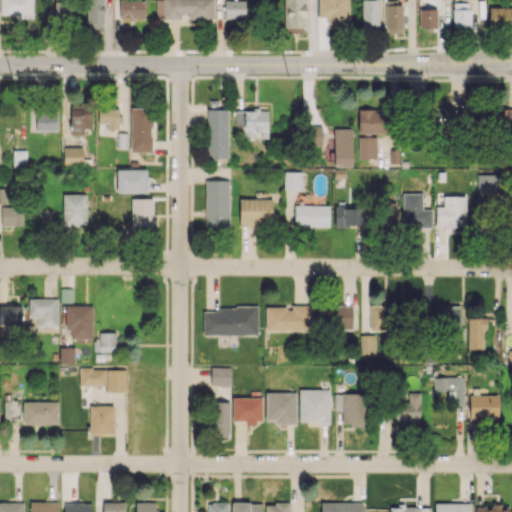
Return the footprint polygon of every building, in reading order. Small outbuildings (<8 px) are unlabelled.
[(32,0),(0,0),(0,15),(33,16),(32,0)] [(73,0),(54,1),(54,20),(73,19),(73,0)] [(86,0),(87,28),(104,28),(103,0),(86,0)] [(119,0),(119,18),(144,19),(144,0),(119,0)] [(213,0),(155,0),(156,19),(213,18),(213,0)] [(244,0),(232,0),(224,0),(225,18),(245,18),(244,0)] [(305,33),(305,0),(284,0),(284,33),(305,33)] [(318,0),(318,17),(326,17),(326,24),(349,24),(349,0),(318,0)] [(362,0),(361,27),(379,27),(379,0),(362,0)] [(470,2),(453,3),(453,30),(471,29),(470,2)] [(385,5),(385,33),(402,33),(402,5),(385,5)] [(511,7),(489,7),(489,27),(511,27),(511,7)] [(436,28),(437,9),(419,8),(418,28),(436,28)] [(70,105),(70,136),(82,135),(82,128),(92,128),(91,104),(70,105)] [(130,107),(130,151),(150,152),(151,108),(130,107)] [(431,107),(432,128),(460,127),(459,107),(431,107)] [(119,109),(98,108),(98,123),(106,123),(106,129),(118,129),(119,109)] [(227,108),(206,109),(207,158),(229,157),(227,108)] [(383,133),(382,108),(357,109),(358,133),(383,133)] [(511,127),(511,109),(494,108),(493,127),(511,127)] [(36,109),(35,130),(56,130),(57,110),(36,109)] [(267,109),(235,110),(235,126),(243,126),(244,138),(257,138),(268,138),(267,109)] [(322,145),(321,125),(306,126),(306,145),(322,145)] [(352,166),(351,128),(333,128),(334,166),(352,166)] [(376,137),(358,136),(358,158),(376,158),(376,137)] [(63,146),(63,166),(82,166),(82,146),(63,146)] [(26,150),(13,150),(13,167),(26,167),(26,150)] [(115,169),(116,193),(147,192),(146,168),(115,169)] [(283,189),(301,190),(301,171),(284,171),(283,189)] [(502,174),(478,173),(477,196),(501,197),(502,174)] [(205,179),(204,226),(228,227),(229,180),(205,179)] [(86,193),(62,194),(63,225),(87,225),(86,193)] [(402,193),(402,226),(431,226),(431,209),(421,209),(422,193),(402,193)] [(152,226),(152,197),(131,198),(131,227),(152,226)] [(435,206),(435,226),(465,227),(466,197),(445,197),(445,206),(435,206)] [(239,225),(271,225),(272,199),(239,198),(239,225)] [(397,226),(396,202),(378,203),(378,227),(397,226)] [(329,204),(293,205),(294,226),(329,226),(329,204)] [(0,207),(1,226),(23,225),(22,206),(0,207)] [(334,226),(360,226),(360,206),(334,206),(334,226)] [(57,299),(29,298),(28,316),(38,317),(37,325),(57,326),(57,299)] [(0,325),(21,326),(21,306),(0,305),(0,325)] [(91,340),(92,306),(65,305),(65,329),(70,329),(70,339),(91,340)] [(390,330),(389,305),(369,305),(370,330),(390,330)] [(202,335),(258,334),(257,306),(218,306),(218,311),(202,311),(202,335)] [(265,331),(309,330),(309,306),(265,306),(265,331)] [(351,328),(351,306),(317,306),(317,328),(351,328)] [(482,349),(482,328),(487,328),(487,318),(467,318),(468,349),(482,349)] [(117,332),(99,332),(98,340),(93,340),(93,351),(117,352),(117,332)] [(375,335),(359,335),(359,353),(375,353),(375,335)] [(59,363),(75,363),(74,347),(59,347),(59,363)] [(229,386),(230,367),(210,366),(210,385),(229,386)] [(79,385),(105,385),(105,368),(79,368),(79,385)] [(125,391),(125,369),(106,369),(106,391),(125,391)] [(433,391),(448,391),(447,402),(463,403),(464,377),(434,376),(433,391)] [(298,421),(329,422),(329,389),(299,389),(298,421)] [(275,420),(275,423),(295,424),(296,392),(265,391),(264,420),(275,420)] [(395,403),(394,422),(419,423),(420,392),(408,392),(408,403),(395,403)] [(362,425),(363,393),(334,393),(333,410),(342,410),(341,425),(362,425)] [(498,395),(468,394),(468,421),(497,421),(498,395)] [(231,397),(232,421),(245,420),(245,422),(262,422),(261,397),(231,397)] [(20,400),(3,400),(4,418),(20,418),(20,400)] [(23,425),(58,423),(57,400),(22,402),(23,425)] [(229,402),(213,401),(212,436),(228,436),(229,402)] [(113,405),(89,405),(89,433),(113,433),(113,405)] [(0,511),(23,511),(23,502),(0,501),(0,511)] [(56,511),(57,501),(29,502),(28,511),(56,511)] [(134,511),(155,511),(155,501),(135,502),(134,511)] [(90,511),(91,502),(63,503),(63,511),(90,511)] [(124,511),(125,502),(102,502),(102,511),(124,511)] [(227,511),(227,503),(207,502),(206,511),(227,511)] [(230,511),(261,511),(261,502),(231,502),(230,511)] [(362,511),(362,503),(320,502),(320,511),(362,511)] [(434,511),(470,511),(470,503),(435,502),(434,511)] [(289,511),(290,503),(265,503),(264,511),(289,511)]
